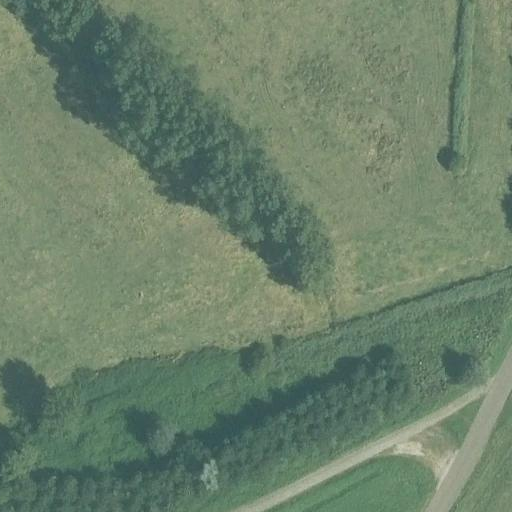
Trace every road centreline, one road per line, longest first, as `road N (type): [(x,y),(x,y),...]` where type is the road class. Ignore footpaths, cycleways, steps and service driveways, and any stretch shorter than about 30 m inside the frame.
road 1 (unclassified): [(500,393),(476,393),(247,511)]
road 2 (unclassified): [(436,511),(500,393)]
